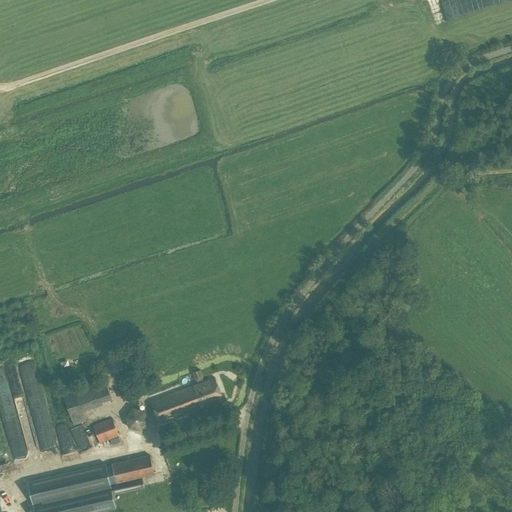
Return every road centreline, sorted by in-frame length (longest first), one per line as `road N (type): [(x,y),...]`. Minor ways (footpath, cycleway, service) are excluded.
road 1 (unclassified): [(234,511),(247,412),(287,312),(424,153),(456,71),(511,49)]
road 2 (track): [(272,0),(0,91)]
